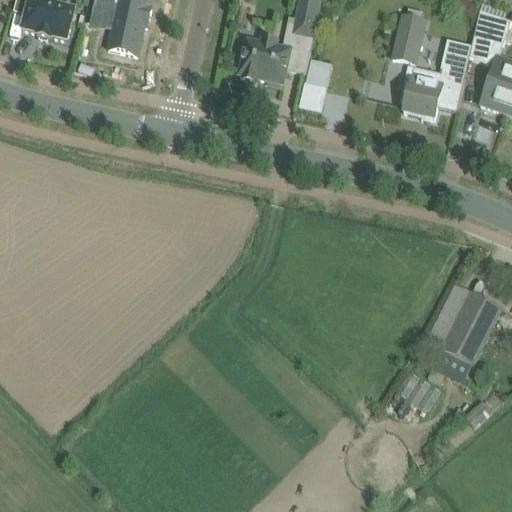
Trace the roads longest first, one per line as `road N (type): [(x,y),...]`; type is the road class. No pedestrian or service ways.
road 1 (tertiary): [(511,222),(401,180),(176,133)]
road 2 (tertiary): [(176,133),(0,90)]
road 3 (residential): [(205,0),(176,133)]
